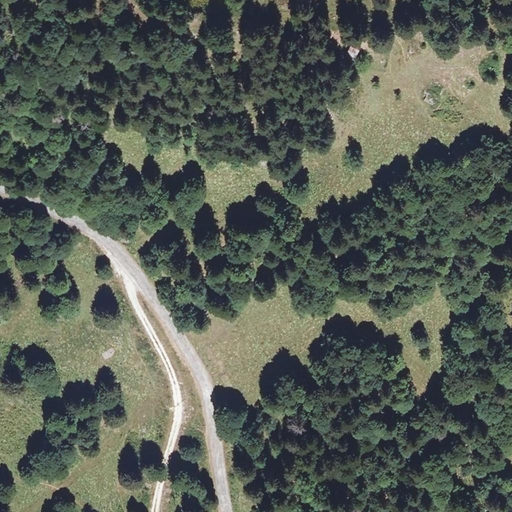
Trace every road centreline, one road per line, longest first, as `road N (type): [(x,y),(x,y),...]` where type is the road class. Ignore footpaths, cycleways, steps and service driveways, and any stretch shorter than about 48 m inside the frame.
road 1 (unclassified): [(0,188),(109,240),(146,287),(208,391),(226,511)]
road 2 (track): [(153,511),(178,397),(92,230)]
